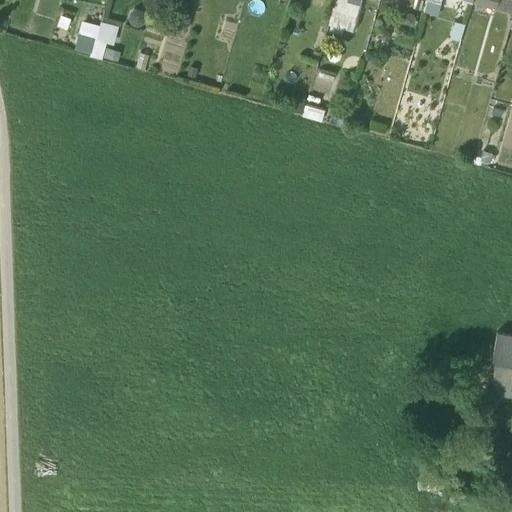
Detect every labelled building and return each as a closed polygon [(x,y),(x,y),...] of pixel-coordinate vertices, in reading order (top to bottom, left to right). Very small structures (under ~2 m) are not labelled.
[(363,0),(362,0),(334,0),(330,16),(357,23),(363,0)] [(497,0),(471,0),(471,2),(495,9),(497,0)] [(511,0),(497,0),(495,9),(504,11),(511,13),(511,0)] [(91,49),(90,56),(100,58),(104,41),(113,43),(117,27),(81,18),(75,45),(91,49)] [(455,23),(449,39),(460,42),(465,25),(455,23)] [(293,98),(291,111),(302,113),(304,100),(293,98)] [(326,110),(306,105),(302,116),(322,122),(326,110)] [(511,334),(497,332),(486,390),(511,395),(511,334)]
